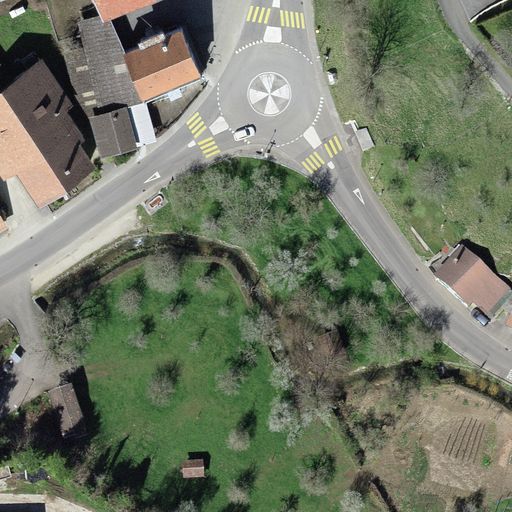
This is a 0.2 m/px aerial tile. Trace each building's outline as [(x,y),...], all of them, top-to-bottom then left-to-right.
[(94,0),(100,15),(138,0),(94,0)] [(127,101),(102,20),(78,28),(83,43),(59,50),(79,116),(127,101)] [(175,31),(118,53),(134,96),(191,74),(175,31)] [(34,60),(0,82),(0,170),(0,171),(13,163),(35,196),(83,164),(70,144),(77,139),(57,110),(65,105),(34,60)] [(114,111),(90,119),(103,157),(127,149),(114,111)] [(461,247),(436,273),(468,303),(472,298),(485,310),(506,288),(461,247)] [(511,306),(500,330),(511,336),(511,306)] [(333,335),(314,343),(323,365),(342,357),(333,335)] [(77,429),(66,393),(39,401),(50,437),(77,429)] [(195,467),(178,468),(179,482),(197,480),(195,467)]
